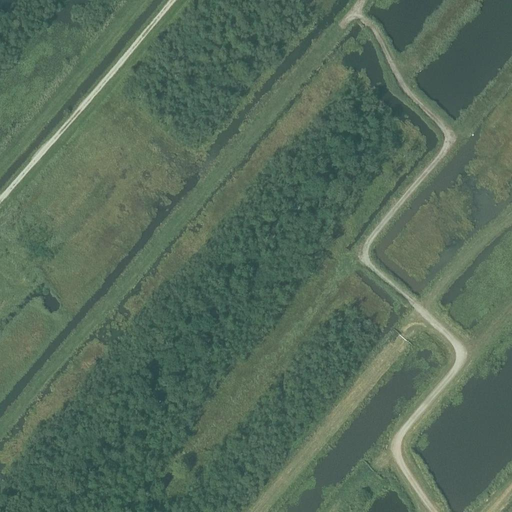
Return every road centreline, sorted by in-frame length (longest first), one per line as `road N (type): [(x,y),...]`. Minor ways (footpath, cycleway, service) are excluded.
road 1 (track): [(355,12),(405,89),(451,137),(367,244),(366,260),(422,310)]
road 2 (track): [(175,0),(0,201)]
road 3 (track): [(365,0),(194,202)]
